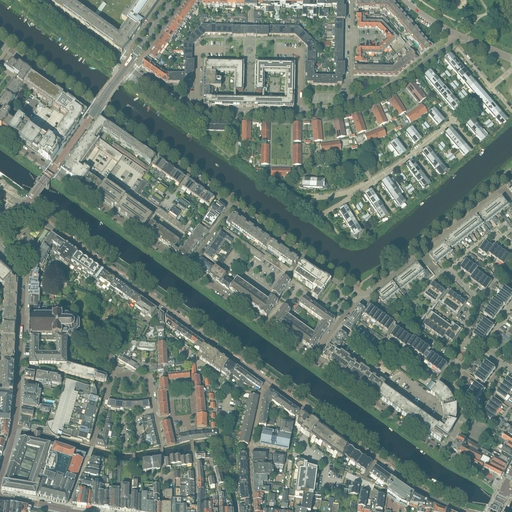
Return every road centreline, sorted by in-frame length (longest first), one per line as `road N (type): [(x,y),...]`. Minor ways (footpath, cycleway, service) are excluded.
road 1 (residential): [(462,511),(42,220)]
road 2 (residential): [(357,295),(498,191),(511,197)]
road 3 (residential): [(367,184),(511,67)]
road 4 (residential): [(187,267),(52,169)]
road 5 (residential): [(443,451),(313,357)]
road 6 (residential): [(313,357),(187,267)]
road 7 (residential): [(232,205),(355,293)]
road 8 (residential): [(460,36),(392,87),(348,107)]
road 9 (residential): [(19,366),(23,277),(0,250)]
road 10 (residential): [(367,184),(314,198),(311,209),(321,214),(356,193)]
